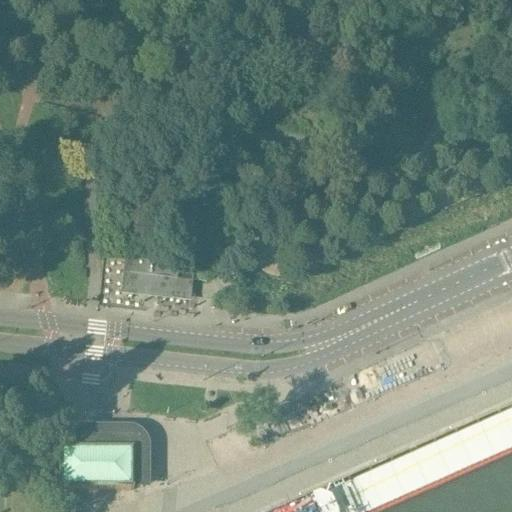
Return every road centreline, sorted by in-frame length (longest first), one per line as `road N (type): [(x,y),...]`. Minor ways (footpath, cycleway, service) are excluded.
road 1 (unclassified): [(375,0),(81,81),(34,70),(6,0)]
road 2 (tertiary): [(0,343),(271,370),(298,365),(345,336)]
road 3 (tertiary): [(345,336),(235,345),(0,319)]
road 4 (tertiary): [(511,258),(345,336)]
